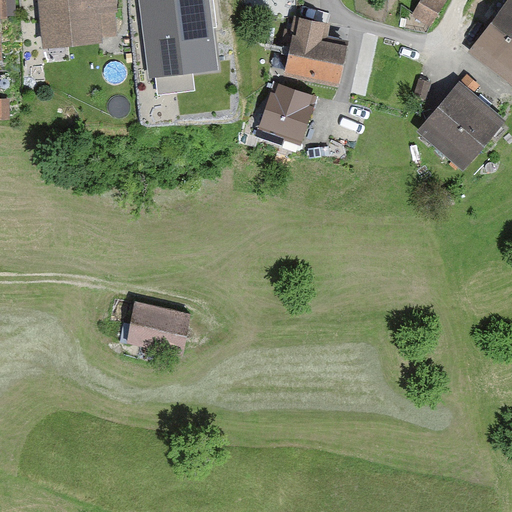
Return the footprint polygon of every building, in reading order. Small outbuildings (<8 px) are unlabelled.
[(0,0),(0,68),(3,69),(1,23),(11,22),(9,0),(0,0)] [(41,0),(46,53),(101,48),(98,18),(119,16),(117,0),(41,0)] [(139,0),(149,80),(156,80),(194,75),(218,72),(208,0),(139,0)] [(444,0),(423,0),(414,15),(431,26),(447,1),(444,0)] [(511,5),(510,4),(490,29),(511,46),(511,5)] [(327,28),(298,21),(295,34),(285,31),(282,44),(292,46),(285,80),(339,92),(349,49),(324,43),(327,28)] [(511,46),(490,29),(469,56),(511,89),(511,46)] [(194,75),(156,80),(158,97),(196,93),(194,75)] [(483,89),(467,76),(416,136),(463,176),(507,126),(475,99),(483,89)] [(420,79),(415,97),(426,100),(431,82),(420,79)] [(9,81),(4,80),(1,82),(0,87),(2,90),(6,92),(10,90),(11,85),(9,81)] [(320,100),(273,85),(255,140),(281,149),(283,142),(303,149),(320,100)] [(11,101),(0,100),(0,122),(10,123),(11,101)] [(320,150),(310,151),(311,161),(321,160),(320,150)] [(450,192),(437,197),(443,212),(455,207),(450,192)] [(193,322),(139,308),(129,345),(183,360),(193,322)]
